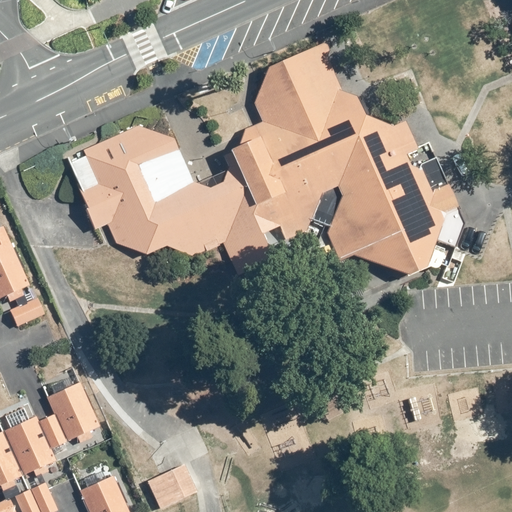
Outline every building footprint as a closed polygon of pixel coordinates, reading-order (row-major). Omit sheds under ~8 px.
[(140,127),(66,157),(96,230),(110,225),(118,245),(149,257),(168,248),(194,258),(225,245),(239,279),(278,263),(267,236),(281,229),(287,242),(306,234),(309,233),(312,222),(331,228),(328,235),(341,264),(356,257),(410,277),(431,267),(439,243),(447,216),(462,209),(451,183),(433,191),(423,171),(413,167),(408,156),(420,150),(407,122),(395,128),(369,118),(359,97),(342,91),(323,47),(270,69),(255,105),(264,123),(246,131),(241,148),(225,155),(230,167),(225,184),(212,190),(195,183),(176,141),(140,127)] [(0,300),(31,287),(6,226),(0,228),(0,300)] [(46,315),(39,299),(11,312),(18,327),(46,315)] [(101,428),(81,385),(48,399),(69,442),(101,428)] [(55,417),(41,423),(53,450),(67,443),(55,417)] [(57,463),(37,419),(7,432),(26,476),(57,463)] [(0,488),(23,478),(4,434),(0,435),(0,488)] [(183,464),(146,480),(158,510),(196,494),(183,464)] [(128,511),(114,478),(83,491),(92,511),(128,511)] [(58,511),(47,485),(16,498),(22,511),(58,511)] [(0,511),(15,511),(11,501),(0,505),(0,511)]
